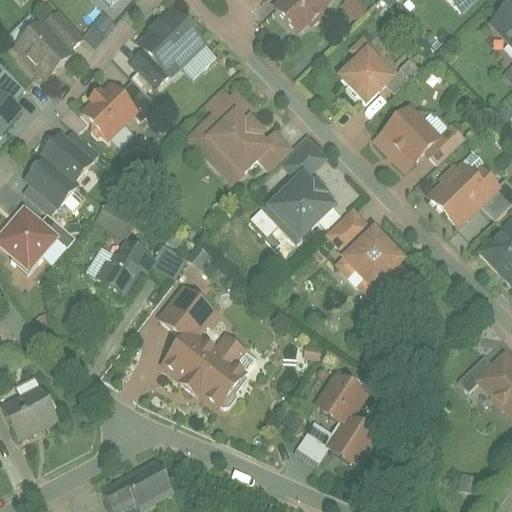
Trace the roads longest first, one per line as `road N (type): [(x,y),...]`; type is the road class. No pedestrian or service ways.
road 1 (residential): [(210,0),(238,47),(511,325)]
road 2 (residential): [(150,0),(0,170)]
road 3 (residential): [(151,435),(341,511)]
road 4 (residential): [(0,302),(43,359),(151,435)]
road 5 (residential): [(151,435),(8,511)]
